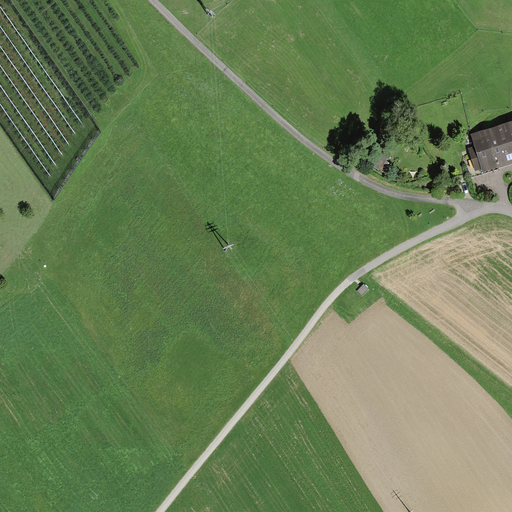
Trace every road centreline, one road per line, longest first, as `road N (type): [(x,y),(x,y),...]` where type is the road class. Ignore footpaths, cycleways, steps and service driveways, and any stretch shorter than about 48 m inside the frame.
road 1 (track): [(160,511),(353,276),(479,206)]
road 2 (track): [(152,0),(251,94),(356,176),(402,195),(479,206)]
